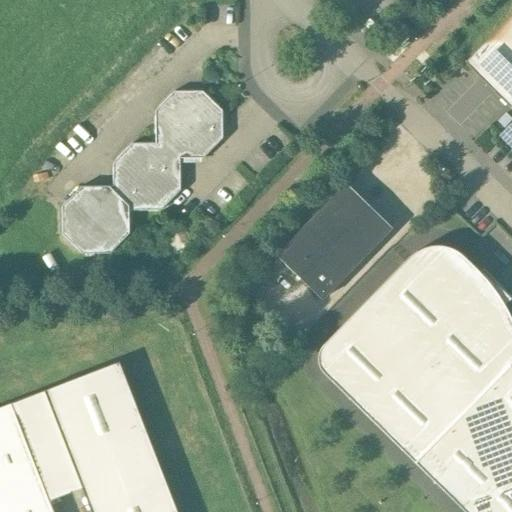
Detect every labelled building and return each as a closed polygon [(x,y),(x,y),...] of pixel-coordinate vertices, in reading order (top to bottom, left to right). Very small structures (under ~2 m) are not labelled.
[(511,14),(466,61),(511,106),(511,14)] [(156,142),(133,142),(113,162),(114,185),(82,185),(62,205),(63,233),(69,239),(83,253),(111,253),(125,239),(130,233),(130,210),(162,210),(181,190),(181,158),(204,158),(223,138),(223,110),(203,90),(175,90),(156,110),(156,142)] [(347,182),(277,254),(322,299),(384,235),(392,227),(347,182)] [(423,247),(411,255),(323,345),(320,351),(319,358),(320,366),(324,372),(367,414),(467,511),(511,511),(511,363),(479,332),(505,305),(511,298),(511,296),(484,269),(481,272),(463,254),(451,247),(437,245),(423,247)] [(505,305),(479,332),(511,363),(511,317),(505,305)] [(178,511),(120,361),(45,390),(83,487),(92,511),(178,511)] [(83,487),(45,390),(11,403),(49,500),(83,487)] [(11,403),(0,407),(0,511),(53,511),(49,500),(11,403)]
